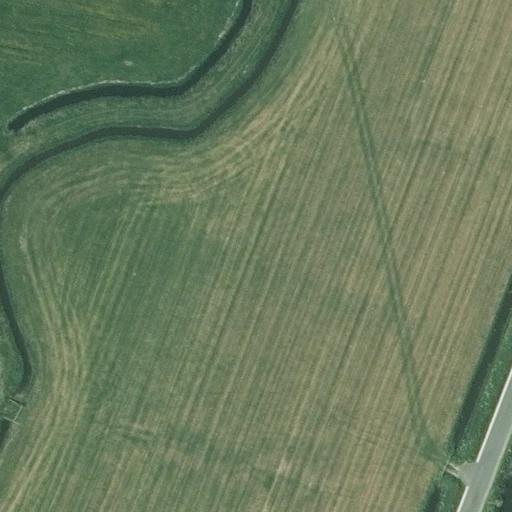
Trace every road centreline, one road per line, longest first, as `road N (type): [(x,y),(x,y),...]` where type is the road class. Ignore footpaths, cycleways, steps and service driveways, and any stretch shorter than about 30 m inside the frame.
road 1 (track): [(0,156),(94,115),(191,107),(237,60),(271,0)]
road 2 (unclassified): [(465,511),(511,388)]
